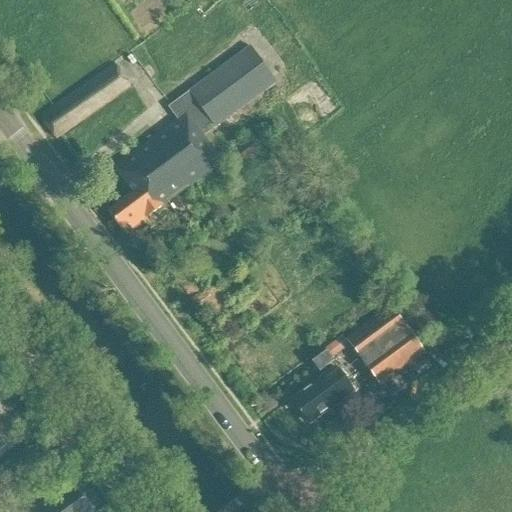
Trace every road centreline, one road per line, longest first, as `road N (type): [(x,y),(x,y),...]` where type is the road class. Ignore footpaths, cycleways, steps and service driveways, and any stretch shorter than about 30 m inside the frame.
road 1 (secondary): [(292,507),(0,118)]
road 2 (unclassified): [(292,507),(511,340)]
road 3 (unclassified): [(159,511),(0,297)]
